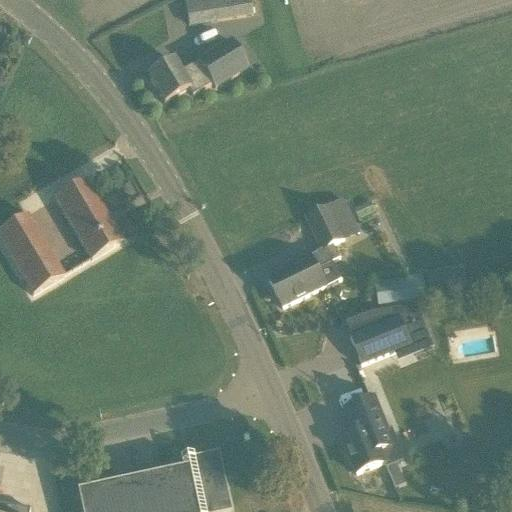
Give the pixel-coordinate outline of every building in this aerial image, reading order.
[(188,27),(252,17),(249,0),(217,0),(184,5),(188,27)] [(181,75),(180,74),(174,63),(147,79),(164,106),(188,92),(192,99),(212,87),(215,90),(247,71),(231,44),(198,63),(199,64),(181,75)] [(54,201),(81,246),(91,263),(122,245),(85,183),(54,201)] [(325,254),(311,261),(289,271),(291,274),(269,285),(283,312),(326,291),(317,272),(332,264),(340,261),(334,249),(344,244),(328,211),(308,221),(325,254)] [(63,280),(63,279),(27,218),(0,233),(0,242),(33,298),(63,280)] [(408,280),(375,284),(378,311),(411,307),(408,280)] [(350,342),(361,367),(362,370),(412,349),(401,321),(350,342)] [(374,401),(369,403),(345,412),(356,440),(343,445),(357,478),(384,467),(386,471),(405,463),(392,431),(388,433),(374,401)] [(79,496),(82,511),(232,511),(220,455),(171,465),(173,475),(79,496)]
